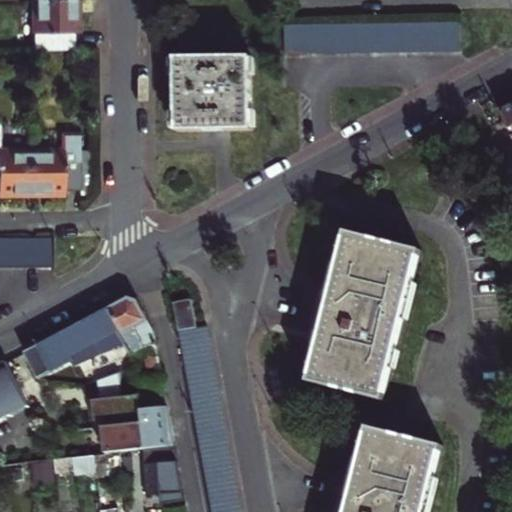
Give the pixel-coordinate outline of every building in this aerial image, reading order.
[(32,0),(33,48),(73,47),(72,32),(79,32),(79,19),(78,0),(32,0)] [(469,24),(296,26),(295,56),(382,55),(469,54),(469,24)] [(256,60),(182,61),(183,134),(216,133),(257,132),(256,60)] [(511,108),(501,114),(511,134),(511,108)] [(64,150),(30,150),(31,195),(52,195),(63,194),(63,187),(77,187),(77,196),(92,195),(91,149),(78,149),(77,126),(63,126),(64,150)] [(0,195),(10,195),(31,195),(30,150),(0,150),(0,195)] [(418,248),(342,230),(331,281),(325,306),(320,328),(309,379),(382,397),(418,248)] [(0,238),(0,270),(57,268),(56,237),(0,238)] [(141,395),(143,410),(168,407),(167,400),(156,334),(140,302),(129,300),(122,303),(111,309),(126,338),(134,354),(137,367),(141,395)] [(192,301),(175,304),(213,511),(242,511),(208,326),(198,328),(192,301)] [(40,346),(54,371),(74,361),(76,364),(126,338),(111,309),(88,321),(47,342),(40,346)] [(472,322),(474,394),(507,392),(505,320),(472,322)] [(54,371),(40,346),(34,349),(26,353),(39,379),(54,371)] [(0,366),(0,423),(31,407),(8,362),(0,366)] [(123,372),(99,381),(101,400),(94,401),(95,422),(102,422),(105,455),(120,453),(143,450),(147,450),(143,410),(141,395),(125,398),(123,372)] [(168,407),(143,410),(147,450),(175,447),(168,407)] [(426,511),(444,444),(368,425),(355,477),(348,503),(345,511),(426,511)] [(147,450),(143,450),(146,497),(160,495),(162,505),(185,500),(180,473),(175,447),(147,450)] [(105,455),(100,455),(101,470),(121,468),(121,459),(120,453),(105,455)] [(75,471),(75,473),(101,470),(100,455),(73,458),(75,471)] [(53,460),(54,473),(75,471),(73,458),(58,460),(53,460)] [(130,458),(121,459),(121,468),(122,473),(131,472),(130,458)] [(53,460),(30,463),(32,476),(54,473),(53,460)] [(27,485),(11,487),(13,502),(28,500),(27,485)]
